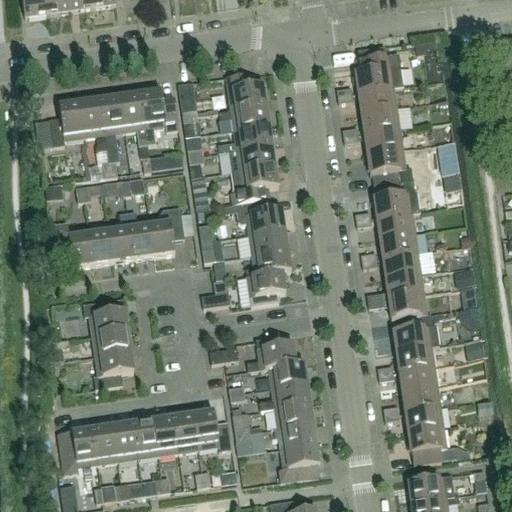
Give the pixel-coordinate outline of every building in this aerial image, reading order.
[(46,19),(43,0),(19,0),(23,22),(46,19)] [(69,16),(66,0),(43,0),(46,19),(69,16)] [(89,0),(66,0),(69,16),(91,13),(89,0)] [(89,0),(91,13),(114,9),(112,0),(89,0)] [(397,60),(381,62),(353,66),(355,78),(353,78),(356,99),(392,93),(402,92),(397,60)] [(251,91),(249,81),(224,84),(229,116),(264,110),(261,90),(251,91)] [(178,90),(177,91),(180,116),(181,123),(195,120),(191,89),(178,90)] [(336,102),(350,100),(349,93),(335,95),(336,102)] [(395,114),(392,93),(356,99),(359,119),(395,114)] [(159,96),(138,99),(143,135),(146,150),(154,149),(152,133),(164,132),(164,136),(176,135),(173,107),(172,100),(160,102),(159,96)] [(138,99),(118,102),(123,137),(135,136),(138,151),(146,150),(143,135),(138,99)] [(350,100),(336,102),(337,108),(351,106),(350,100)] [(123,137),(118,102),(98,105),(105,155),(107,168),(109,182),(116,181),(114,168),(118,167),(114,139),(123,137)] [(98,105),(78,107),(83,143),(95,141),(97,156),(105,155),(98,105)] [(83,143),(78,107),(57,110),(59,123),(47,125),(51,152),(63,150),(62,146),(83,143)] [(229,116),(217,118),(218,126),(230,125),(232,136),(267,131),(264,110),(229,116)] [(398,134),(395,114),(359,119),(362,139),(398,134)] [(195,120),(181,123),(182,129),(196,127),(195,120)] [(432,138),(447,134),(444,121),(428,125),(432,138)] [(232,136),(234,148),(216,150),(217,159),(226,157),(270,151),(267,131),(232,136)] [(342,142),(356,140),(355,133),(341,135),(342,142)] [(401,154),(398,134),(362,139),(365,159),(401,154)] [(357,147),(356,140),(342,142),(343,149),(357,147)] [(273,171),(270,151),(226,157),(229,178),(273,171)] [(187,163),(201,161),(200,154),(186,156),(187,163)] [(401,154),(365,159),(368,180),(370,180),(372,191),(411,185),(409,174),(404,175),(401,154)] [(348,177),(361,174),(358,157),(345,160),(348,177)] [(179,159),(167,160),(169,174),(181,172),(179,159)] [(202,168),(201,161),(187,163),(188,170),(202,168)] [(149,177),(148,164),(147,162),(140,163),(142,177),(149,177)] [(109,182),(107,168),(100,169),(102,183),(109,182)] [(273,171),(229,178),(234,210),(265,205),(263,194),(276,192),(273,171)] [(194,208),(203,206),(198,172),(189,174),(194,208)] [(411,185),(372,191),(373,203),(372,203),(375,224),(410,219),(418,217),(415,197),(413,197),(411,185)] [(129,200),(127,186),(121,187),(123,201),(129,200)] [(123,201),(121,187),(114,187),(116,202),(123,201)] [(87,191),(81,192),(83,207),(89,206),(88,200),(87,191)] [(83,207),(81,192),(74,193),(76,207),(83,207)] [(265,205),(234,210),(222,212),(223,219),(235,218),(236,227),(240,229),(245,228),(247,241),(283,235),(280,215),(267,216),(265,205)] [(147,226),(152,261),(173,258),(171,246),(183,244),(178,213),(161,215),(158,219),(159,224),(147,226)] [(134,218),(125,219),(132,264),(152,261),(147,226),(135,227),(134,218)] [(354,226),(368,224),(367,218),(353,220),(354,226)] [(118,230),(107,231),(111,267),(132,264),(125,219),(117,220),(118,230)] [(410,219),(375,224),(378,244),(413,239),(410,219)] [(369,231),(368,224),(354,226),(355,233),(369,231)] [(86,234),(66,237),(65,229),(50,231),(56,275),(91,270),(86,234)] [(211,229),(197,231),(196,231),(199,248),(199,247),(213,245),(211,229)] [(107,231),(86,234),(91,270),(111,267),(107,231)] [(286,256),(283,235),(247,241),(250,261),(286,256)] [(416,259),(413,239),(378,244),(380,264),(416,259)] [(213,245),(199,247),(199,248),(200,255),(202,268),(217,266),(213,245)] [(250,261),(252,273),(244,274),(245,282),(253,280),(253,281),(281,277),(281,278),(289,276),(286,256),(250,261)] [(360,267),(374,265),(373,258),(359,260),(360,267)] [(419,279),(416,259),(380,264),(383,284),(419,279)] [(375,272),(374,265),(360,267),(361,274),(375,272)] [(284,298),(281,278),(281,277),(253,281),(253,280),(245,282),(249,311),(278,307),(277,299),(284,298)] [(422,300),(419,279),(383,284),(386,305),(422,300)] [(201,314),(228,310),(227,298),(214,300),(200,302),(201,314)] [(379,299),(365,301),(366,307),(380,305),(379,299)] [(422,300),(386,305),(389,325),(391,325),(425,320),(422,300)] [(380,305),(366,307),(367,314),(381,312),(380,305)] [(90,342),(126,336),(123,315),(110,317),(108,306),(81,310),(83,323),(87,322),(90,342)] [(456,316),(458,326),(468,335),(477,334),(474,313),(456,316)] [(429,320),(425,320),(391,325),(393,336),(391,336),(394,357),(430,352),(438,351),(435,330),(431,331),(429,320)] [(129,357),(126,336),(90,342),(93,362),(129,357)] [(258,366),(245,368),(246,378),(259,376),(267,375),(267,374),(294,370),(294,369),(291,349),(278,351),(277,344),(276,343),(255,347),(256,354),(258,366)] [(465,360),(476,358),(473,343),(462,345),(465,360)] [(68,352),(67,345),(52,348),(53,354),(68,352)] [(433,372),(430,352),(394,357),(397,377),(433,372)] [(237,365),(235,354),(208,358),(209,370),(223,368),(237,365)] [(129,357),(93,362),(96,381),(92,382),(93,395),(121,391),(119,379),(132,377),(129,357)] [(302,368),(294,369),(294,370),(267,374),(267,375),(270,394),(305,389),(302,368)] [(390,372),(376,374),(377,380),(391,378),(390,372)] [(433,372),(397,377),(400,398),(436,393),(433,372)] [(392,385),(391,378),(377,380),(377,387),(392,385)] [(271,405),(257,407),(259,417),(273,414),(308,409),(305,389),(270,394),(271,405)] [(241,392),(227,394),(228,400),(242,398),(241,392)] [(436,393),(400,398),(403,418),(439,413),(436,393)] [(242,398),(228,400),(229,407),(243,405),(242,398)] [(472,419),(484,417),(482,402),(470,404),(472,419)] [(308,409),(273,414),(276,435),(311,429),(308,409)] [(396,412),(381,414),(382,421),(397,419),(396,412)] [(439,413),(403,418),(406,438),(442,433),(439,413)] [(226,428),(214,429),(212,417),(191,420),(196,455),(217,452),(217,457),(230,455),(226,428)] [(245,419),(231,421),(234,441),(248,439),(245,419)] [(397,419),(382,421),(383,427),(398,425),(397,419)] [(191,420),(171,423),(176,458),(196,455),(191,420)] [(176,458),(171,423),(151,426),(156,461),(176,458)] [(151,426),(131,429),(136,464),(156,461),(151,426)] [(136,464),(131,429),(110,432),(116,467),(136,464)] [(311,429),(276,435),(279,455),(314,449),(311,429)] [(110,432),(90,435),(96,470),(116,467),(110,432)] [(442,433),(406,438),(409,459),(411,459),(412,470),(440,466),(468,462),(467,458),(466,457),(457,452),(445,454),(442,433)] [(90,435),(69,438),(55,440),(61,481),(76,479),(76,473),(96,470),(90,435)] [(248,439),(234,441),(235,447),(237,461),(251,459),(249,445),(248,439)] [(281,474),(277,475),(279,488),(306,484),(319,482),(317,470),(314,449),(279,455),(281,474)] [(206,477),(200,478),(202,493),(208,492),(206,477)] [(482,477),(479,477),(472,478),(473,487),(483,486),(482,477)] [(202,493),(200,478),(193,479),(195,494),(202,493)] [(449,481),(442,482),(406,487),(409,508),(444,503),(452,502),(449,481)] [(162,499),(168,498),(166,483),(160,484),(162,499)] [(162,499),(160,484),(153,485),(155,500),(162,499)] [(121,505),(128,504),(126,489),(119,490),(121,505)] [(121,505),(119,490),(112,491),(115,506),(121,505)] [(94,509),(101,508),(99,493),(92,494),(94,509)] [(452,502),(444,503),(409,508),(409,511),(445,511),(445,510),(458,509),(456,501),(452,502)]
